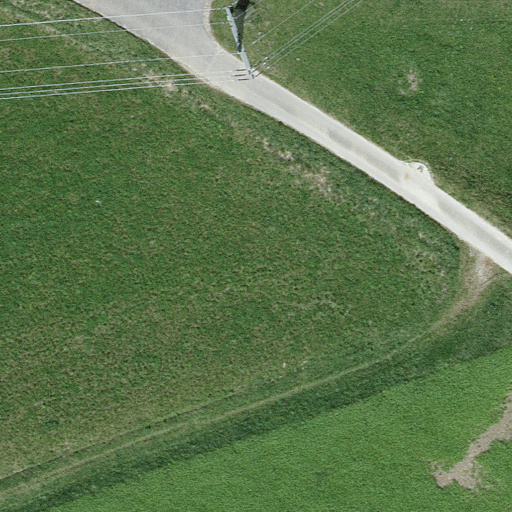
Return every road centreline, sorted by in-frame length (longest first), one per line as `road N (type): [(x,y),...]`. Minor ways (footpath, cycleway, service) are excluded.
road 1 (track): [(490,241),(451,304),(0,477)]
road 2 (track): [(490,241),(139,0)]
